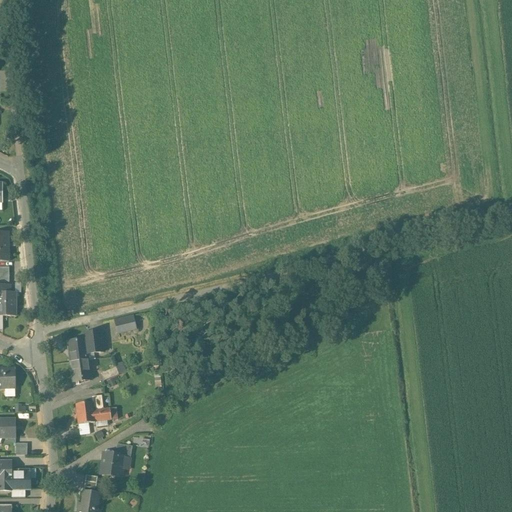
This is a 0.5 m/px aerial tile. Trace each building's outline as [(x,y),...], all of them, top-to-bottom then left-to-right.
[(8,233),(0,233),(0,261),(9,262),(8,233)] [(9,268),(0,268),(0,283),(9,283),(9,268)] [(9,294),(0,293),(0,316),(15,317),(15,294),(9,294)] [(113,321),(116,336),(136,331),(132,316),(113,321)] [(81,335),(82,342),(85,341),(85,342),(102,340),(101,333),(81,335)] [(102,340),(85,342),(87,353),(108,350),(110,350),(108,339),(102,340)] [(82,342),(69,343),(71,363),(88,361),(87,358),(87,353),(85,342),(85,341),(82,342)] [(108,350),(97,351),(98,357),(98,358),(109,357),(108,350)] [(71,363),(73,383),(90,381),(88,361),(71,363)] [(115,368),(101,374),(104,381),(119,375),(115,368)] [(0,388),(15,388),(14,370),(0,370),(0,388)] [(102,396),(91,398),(92,403),(93,403),(94,411),(103,410),(102,396)] [(92,403),(76,405),(78,425),(95,423),(95,422),(94,411),(93,403),(92,403)] [(103,410),(94,411),(95,422),(111,420),(110,410),(103,410)] [(16,438),(15,420),(0,420),(0,435),(1,436),(1,439),(16,438)] [(27,444),(15,444),(16,456),(27,456),(27,444)] [(132,447),(117,445),(115,456),(125,457),(125,458),(130,459),(132,447)] [(115,456),(104,454),(101,475),(120,478),(121,470),(123,470),(125,458),(125,457),(115,456)] [(11,462),(0,462),(0,481),(11,481),(11,470),(11,462)] [(30,470),(11,470),(11,481),(12,491),(25,491),(30,490),(30,470)] [(11,481),(0,481),(0,491),(11,491),(12,491),(11,481)] [(99,494),(83,491),(82,504),(79,504),(77,511),(99,511),(95,510),(97,494),(99,494)]
